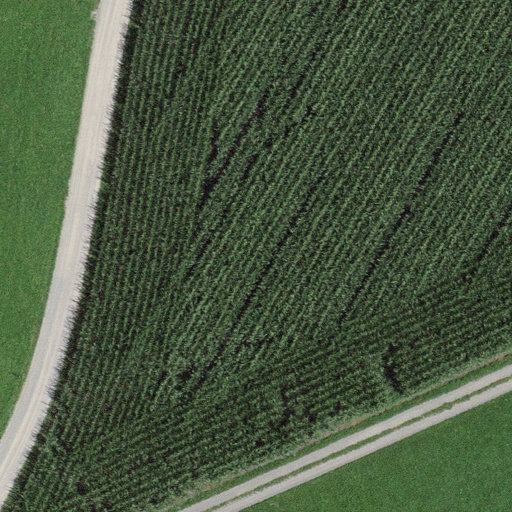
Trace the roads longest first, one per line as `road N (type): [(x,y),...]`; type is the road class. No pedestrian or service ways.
road 1 (track): [(0,477),(50,322),(123,0)]
road 2 (track): [(511,377),(221,511)]
